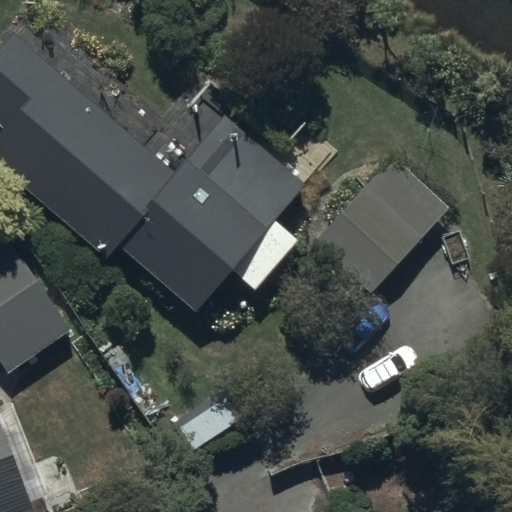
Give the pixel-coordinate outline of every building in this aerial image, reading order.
[(118,236),(193,305),(240,254),(262,274),(299,234),(276,213),(333,151),(302,122),(274,152),(225,107),(216,116),(188,90),(162,118),(78,41),(82,37),(40,0),(36,0),(0,39),(0,117),(4,121),(0,125),(0,152),(106,250),(118,236)] [(446,200),(390,149),(308,239),(365,290),(446,200)] [(4,227),(0,229),(0,355),(9,368),(72,324),(4,227)] [(188,445),(231,416),(215,391),(171,420),(188,445)] [(0,511),(11,511),(31,505),(0,421),(0,511)]
